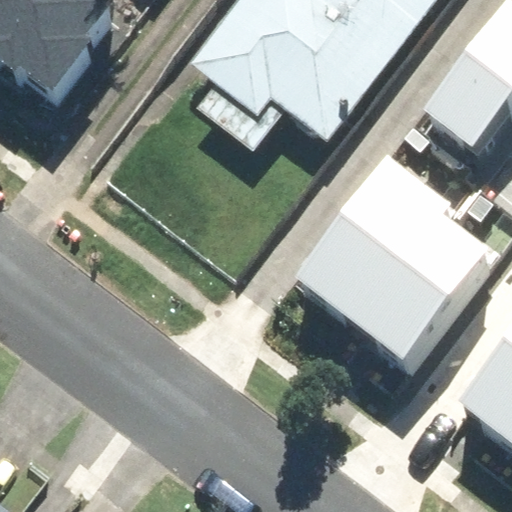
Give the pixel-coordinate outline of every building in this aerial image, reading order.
[(0,0),(0,64),(53,104),(101,40),(88,31),(109,2),(106,0),(0,0)] [(248,0),(187,81),(255,133),(267,117),(322,159),(441,0),(248,0)] [(511,23),(426,129),(476,169),(511,124),(511,23)] [(406,164),(306,289),(404,368),(495,255),(458,225),(468,213),(406,164)] [(511,365),(473,416),(511,446),(511,365)]
